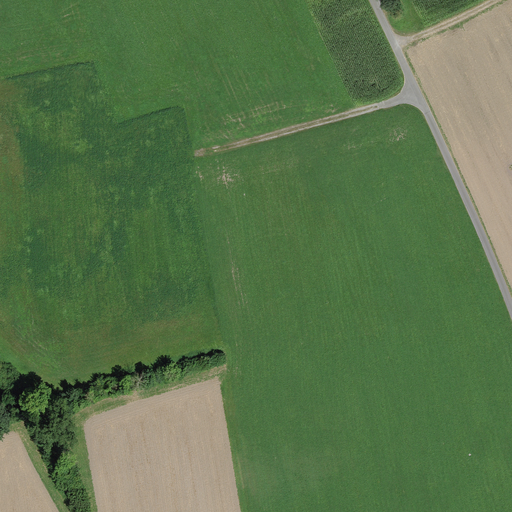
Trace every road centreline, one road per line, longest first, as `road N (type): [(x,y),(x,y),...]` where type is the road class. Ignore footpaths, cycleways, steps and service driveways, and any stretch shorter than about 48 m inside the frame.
road 1 (track): [(64,134),(101,156),(195,155),(414,93)]
road 2 (unclassified): [(371,0),(511,313)]
